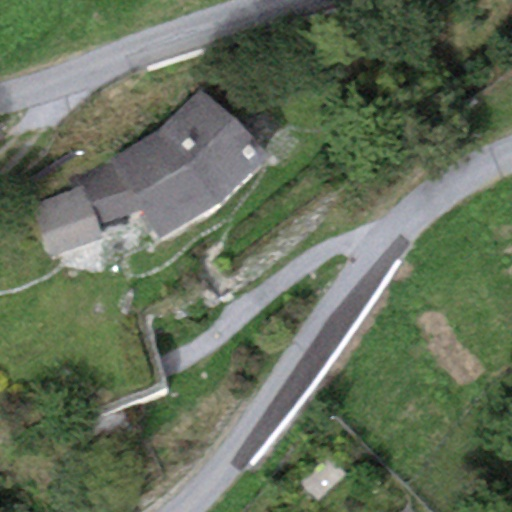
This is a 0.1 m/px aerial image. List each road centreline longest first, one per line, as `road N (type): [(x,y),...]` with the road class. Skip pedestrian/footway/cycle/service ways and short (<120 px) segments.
road 1 (tertiary): [(176,511),(253,433),(336,309),(440,189),(511,154)]
road 2 (tertiary): [(264,0),(0,90)]
